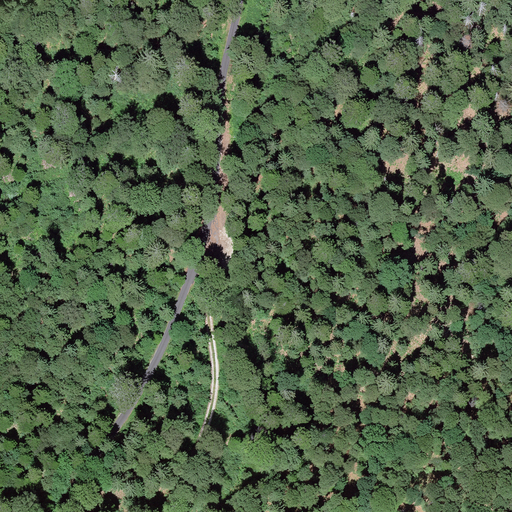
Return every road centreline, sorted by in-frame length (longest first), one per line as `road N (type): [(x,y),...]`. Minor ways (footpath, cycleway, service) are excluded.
road 1 (unclassified): [(59,511),(154,362),(206,232),(240,0)]
road 2 (track): [(168,511),(215,392),(203,240)]
